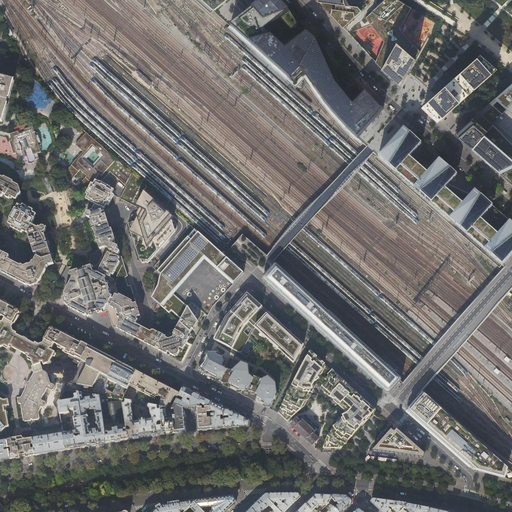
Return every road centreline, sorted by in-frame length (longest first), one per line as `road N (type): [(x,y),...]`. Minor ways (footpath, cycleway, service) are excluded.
road 1 (residential): [(389,410),(251,285),(214,318),(184,378)]
road 2 (residential): [(294,0),(386,98),(511,205)]
road 3 (secondary): [(285,435),(0,473)]
road 4 (residential): [(389,410),(511,270)]
road 5 (residential): [(0,282),(131,350)]
road 6 (residential): [(131,350),(147,313),(118,212)]
road 7 (residential): [(468,502),(468,477),(389,410)]
